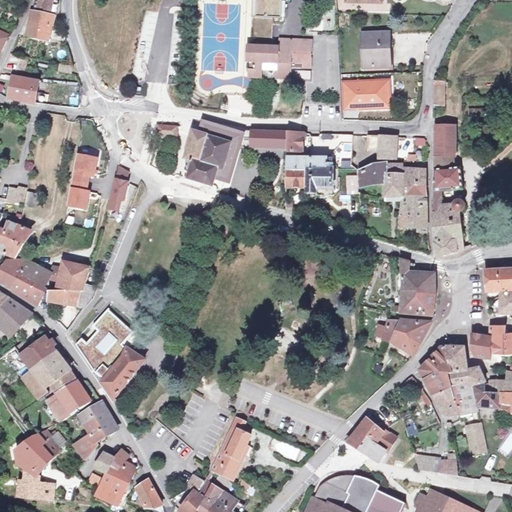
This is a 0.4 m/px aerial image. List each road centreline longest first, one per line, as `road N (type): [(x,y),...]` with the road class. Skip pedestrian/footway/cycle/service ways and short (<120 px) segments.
road 1 (tertiary): [(459,265),(435,265),(177,188),(128,159),(99,110)]
road 2 (residential): [(298,123),(426,128),(431,59),(471,0)]
road 3 (residential): [(439,337),(265,511)]
